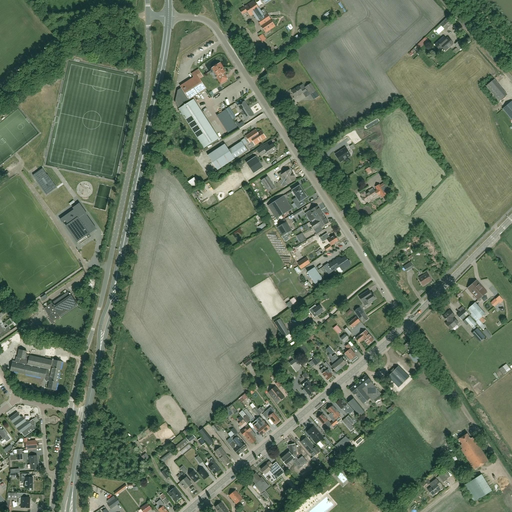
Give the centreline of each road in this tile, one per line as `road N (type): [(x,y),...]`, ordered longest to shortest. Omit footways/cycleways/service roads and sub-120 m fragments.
road 1 (unclassified): [(69,410),(146,87),(147,16)]
road 2 (unclassified): [(407,323),(212,25),(168,16)]
road 3 (tertiary): [(186,511),(407,323)]
road 4 (primary): [(118,267),(168,16)]
road 5 (track): [(511,482),(411,328)]
road 6 (tertiary): [(407,323),(511,218)]
